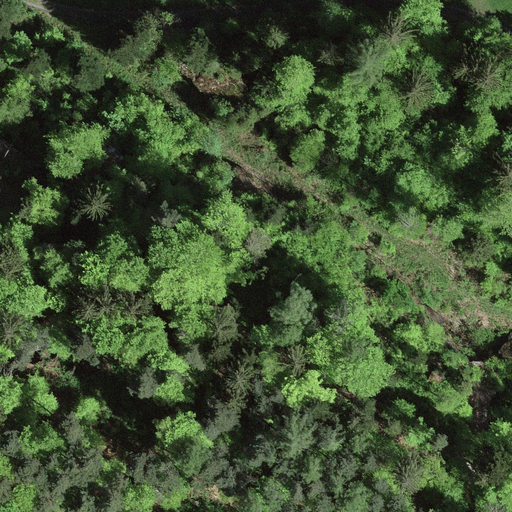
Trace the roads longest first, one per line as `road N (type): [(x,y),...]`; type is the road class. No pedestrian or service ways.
road 1 (track): [(324,0),(152,19),(30,0)]
road 2 (track): [(511,34),(488,20),(384,0)]
